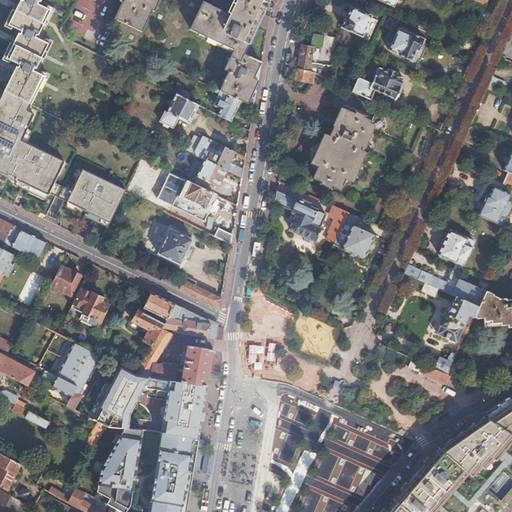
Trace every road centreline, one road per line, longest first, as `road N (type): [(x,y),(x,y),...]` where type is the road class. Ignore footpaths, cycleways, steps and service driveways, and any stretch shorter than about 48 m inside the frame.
road 1 (residential): [(508,0),(329,408)]
road 2 (residential): [(295,0),(234,325)]
road 3 (residential): [(0,212),(234,325)]
road 4 (residential): [(233,383),(210,511)]
